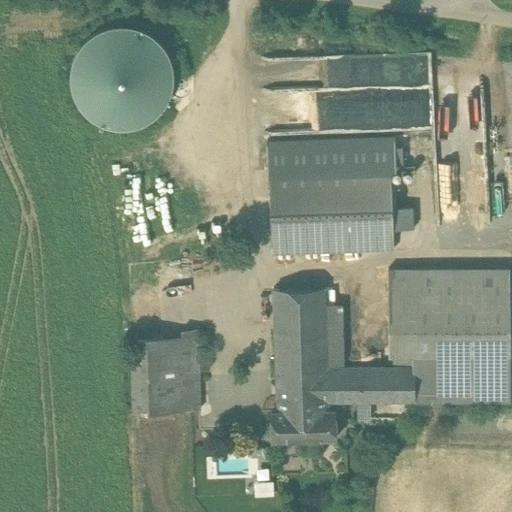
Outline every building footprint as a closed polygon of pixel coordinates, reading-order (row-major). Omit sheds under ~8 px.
[(76,54),(71,74),(73,93),(83,111),(99,123),(119,128),(138,125),(156,115),(168,99),(173,80),(170,60),(160,43),(144,31),(125,26),(105,28),(88,38),(76,54)] [(390,136),(268,140),(272,253),(394,249),(393,228),(392,206),(391,168),(390,146),(390,136)] [(390,146),(391,168),(403,168),(403,145),(390,146)] [(413,205),(392,206),(393,228),(414,227),(413,205)] [(510,267),(389,268),(389,354),(413,354),(510,353),(510,267)] [(324,287),(274,288),(277,380),(327,374),(327,366),(325,301),(324,287)] [(344,301),(325,301),(327,366),(346,366),(344,301)] [(198,328),(182,329),(182,334),(185,409),(200,409),(198,328)] [(161,335),(131,337),(133,412),(185,410),(185,409),(182,334),(161,335)] [(510,353),(413,354),(413,365),(414,365),(415,400),(415,401),(510,400),(510,353)] [(346,366),(327,366),(327,374),(328,400),(357,400),(371,400),(415,400),(414,365),(413,365),(346,366)] [(327,374),(277,380),(278,410),(271,411),(272,440),(336,437),(335,408),(328,409),(328,400),(327,374)] [(371,400),(357,400),(358,417),(371,417),(371,400)]
